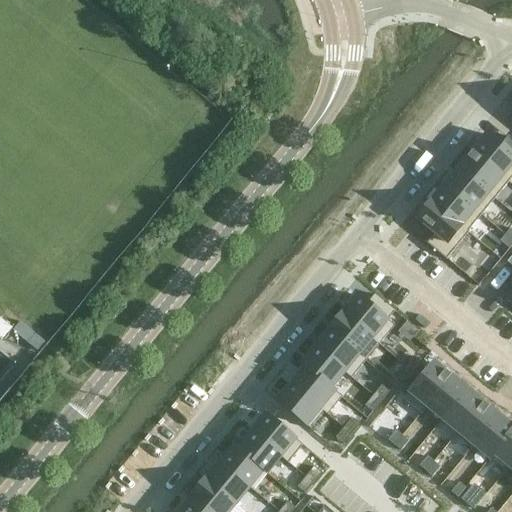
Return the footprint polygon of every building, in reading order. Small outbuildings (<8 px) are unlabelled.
[(511,156),(487,136),(472,153),(508,183),(511,178),(511,156)] [(472,153),(458,170),(494,200),(508,183),(472,153)] [(458,170),(444,186),(481,216),(494,200),(458,170)] [(431,202),(431,203),(467,233),(467,232),(481,216),(444,186),(431,202)] [(431,202),(416,220),(434,235),(427,245),(445,260),(468,233),(467,232),(467,233),(431,203),(431,202)] [(511,242),(504,236),(499,242),(509,250),(511,245),(511,242)] [(479,247),(474,252),(483,260),(487,255),(479,247)] [(342,315),(379,346),(394,327),(387,321),(394,312),(374,295),(366,304),(357,297),(342,315)] [(342,314),(327,332),(328,332),(365,362),(379,346),(342,315),(342,314)] [(0,319),(0,340),(1,341),(11,329),(0,319)] [(19,322),(12,332),(37,352),(44,343),(19,322)] [(328,332),(315,349),(344,373),(343,374),(350,380),(365,362),(328,332)] [(315,349),(300,366),(304,369),(304,368),(330,390),(331,389),(343,374),(344,373),(315,349)] [(413,357),(405,367),(413,374),(421,364),(413,357)] [(432,364),(409,393),(426,407),(450,379),(432,364)] [(405,367),(397,377),(405,384),(413,374),(405,367)] [(304,369),(290,385),(324,413),(327,416),(342,398),(331,389),(330,390),(304,368),(304,369)] [(450,379),(426,407),(427,408),(442,420),(466,392),(450,379)] [(290,385),(276,403),(309,430),(324,413),(290,385)] [(381,387),(373,397),(381,403),(389,393),(381,387)] [(466,392),(442,420),(457,433),(458,433),(481,405),(466,392)] [(373,397),(364,407),(372,413),(381,403),(373,397)] [(481,405),(458,433),(473,446),(497,418),(481,405)] [(265,416),(251,433),(280,458),(279,459),(287,465),(302,446),(265,416)] [(511,429),(497,418),(473,446),(474,447),(489,460),(511,431),(511,429)] [(351,419),(343,429),(351,435),(359,425),(351,419)] [(343,429),(335,439),(343,445),(351,435),(343,429)] [(511,431),(489,460),(490,460),(494,455),(509,468),(511,464),(511,431)] [(402,432),(392,446),(399,451),(410,438),(402,432)] [(251,433),(237,450),(266,475),(279,459),(280,458),(251,433)] [(411,439),(400,451),(407,457),(418,444),(411,439)] [(233,447),(219,464),(249,488),(252,491),(266,475),(237,450),(233,447)] [(434,455),(422,470),(429,477),(442,462),(434,455)] [(442,463),(430,477),(437,483),(450,469),(442,463)] [(205,479),(205,480),(235,505),(249,488),(219,464),(206,480),(205,479)] [(313,468),(305,478),(313,484),(321,474),(313,468)] [(305,478),(296,488),(304,494),(313,484),(305,478)] [(205,480),(191,496),(209,511),(228,511),(235,505),(205,480)] [(466,480),(453,496),(461,503),(474,486),(469,481),(466,480)] [(475,486),(462,503),(470,510),(484,494),(475,486)] [(191,498),(179,511),(209,511),(191,496),(190,497),(191,498)] [(495,501),(485,511),(499,511),(503,508),(495,501)] [(287,503),(279,511),(292,511),(295,510),(287,503)]
